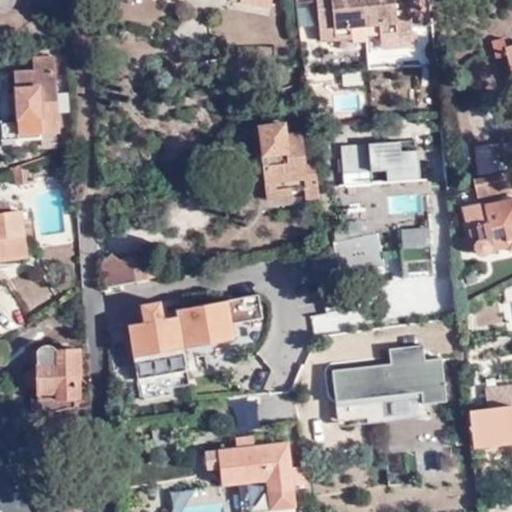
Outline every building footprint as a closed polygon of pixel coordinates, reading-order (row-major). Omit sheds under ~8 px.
[(231,0),(231,3),(242,5),(239,16),(269,22),(272,11),(269,10),(270,0),(231,0)] [(296,0),(296,2),(308,0),(315,0),(319,39),(409,29),(405,0),(296,0)] [(511,46),(504,49),(502,41),(493,43),(496,59),(506,58),(511,79),(511,46)] [(55,67),(28,68),(29,79),(15,80),(16,99),(13,99),(10,105),(10,118),(13,123),(17,123),(19,148),(34,147),(34,141),(58,140),(56,88),(61,88),(61,75),(56,75),(55,67)] [(373,138),(371,124),(339,128),(341,142),(373,138)] [(262,140),(263,159),(266,210),(290,208),(290,201),(304,200),(302,175),(312,174),(311,162),(314,161),(312,142),(306,143),(306,153),(301,154),(302,163),(288,164),(288,158),(293,157),(291,137),(262,140)] [(475,146),(476,173),(506,170),(504,143),(475,146)] [(510,173),(471,183),(473,191),(476,203),(511,192),(511,161),(508,162),(510,173)] [(20,194),(18,174),(3,179),(5,195),(20,194)] [(411,234),(402,236),(409,270),(447,263),(449,261),(435,187),(431,188),(429,177),(405,181),(407,191),(390,194),(392,206),(394,206),(405,204),(411,234)] [(511,201),(483,210),(483,208),(462,213),(468,232),(471,232),(476,251),(476,252),(477,254),(479,256),(482,257),(485,256),(488,255),(489,252),(507,246),(509,250),(511,249),(511,201)] [(16,245),(22,244),(21,231),(14,231),(14,221),(1,222),(0,212),(0,267),(17,267),(17,261),(16,245)] [(375,229),(337,236),(336,244),(340,264),(381,257),(375,229)] [(114,252),(105,263),(108,285),(145,278),(142,256),(122,259),(114,252)] [(511,288),(497,296),(504,309),(511,305),(511,288)] [(260,305),(263,321),(285,317),(284,301),(260,305)] [(263,321),(260,305),(230,311),(233,327),(263,321)] [(162,314),(127,321),(138,374),(141,392),(190,383),(186,359),(235,350),(228,312),(178,321),(177,317),(162,319),(162,314)] [(42,354),(40,356),(39,357),(38,371),(38,375),(32,376),(29,379),(29,383),(29,387),(31,391),(32,392),(37,393),(37,405),(31,405),(31,415),(38,416),(45,417),(50,419),(56,419),(63,419),(68,417),(74,417),(74,407),(75,387),(80,387),(82,360),(58,358),(56,354),(53,353),(44,353),(42,354)] [(354,392),(313,395),(317,433),(349,430),(348,435),(379,431),(376,397),(364,398),(363,385),(354,386),(354,392)] [(511,393),(487,396),(489,414),(511,411),(511,393)] [(511,411),(489,414),(468,416),(472,453),(511,449),(511,411)] [(224,456),(224,450),(217,450),(217,457),(204,458),(206,475),(219,473),(221,489),(245,486),(246,499),(292,494),(292,490),(304,489),(303,471),(291,472),(287,448),(247,453),(246,447),(239,447),(240,454),(224,456)] [(239,447),(224,450),(224,456),(240,454),(239,447)] [(455,478),(453,447),(426,449),(427,480),(455,478)] [(386,460),(391,483),(408,479),(402,456),(386,460)]
